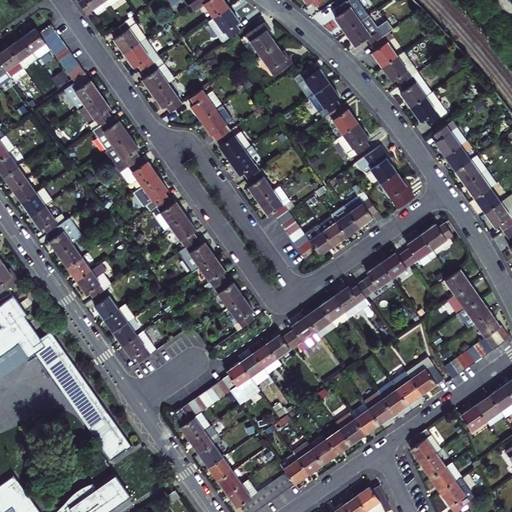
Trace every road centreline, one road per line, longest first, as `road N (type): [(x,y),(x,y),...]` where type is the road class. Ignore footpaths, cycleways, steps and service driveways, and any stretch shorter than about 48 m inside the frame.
road 1 (residential): [(0,208),(184,473)]
road 2 (residential): [(267,0),(347,66),(446,190)]
road 3 (residential): [(160,144),(270,299),(279,304),(298,294)]
road 4 (residential): [(298,294),(200,155),(181,139),(160,144)]
road 5 (residential): [(298,294),(446,190)]
road 6 (residential): [(61,0),(160,144)]
road 7 (residential): [(380,449),(511,356)]
road 8 (residential): [(446,190),(511,297)]
